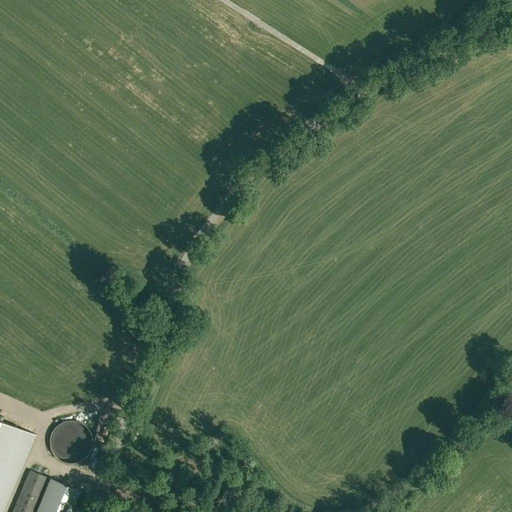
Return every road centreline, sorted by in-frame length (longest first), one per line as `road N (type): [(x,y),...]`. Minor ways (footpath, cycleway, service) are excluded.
road 1 (track): [(511,11),(399,71),(249,182),(194,251),(97,511)]
road 2 (unknown): [(366,93),(349,74),(228,0)]
